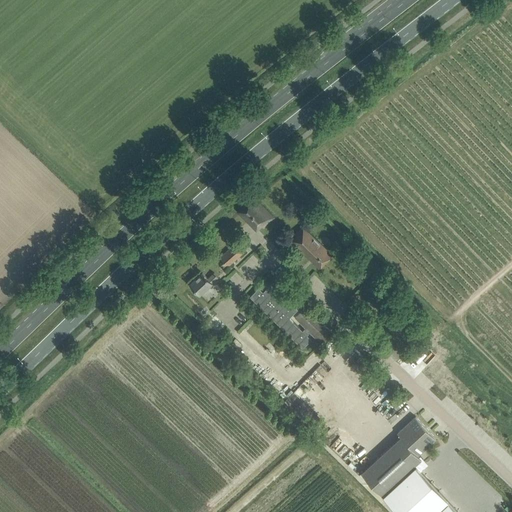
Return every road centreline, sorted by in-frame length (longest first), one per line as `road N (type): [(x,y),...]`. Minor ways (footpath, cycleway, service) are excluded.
road 1 (primary): [(0,392),(211,194),(455,0)]
road 2 (primary): [(418,0),(127,237),(0,361)]
road 3 (unclassified): [(266,244),(511,479)]
